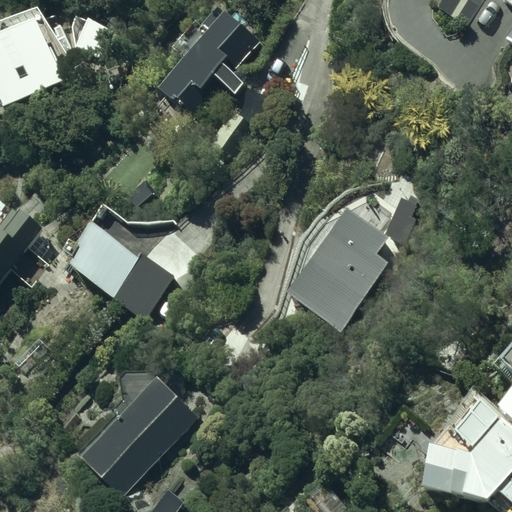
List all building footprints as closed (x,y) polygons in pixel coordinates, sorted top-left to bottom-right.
[(441,0),(436,8),(464,26),(481,0),(441,0)] [(0,102),(4,111),(62,82),(77,65),(38,17),(0,34),(0,102)] [(218,19),(150,99),(189,125),(216,93),(231,102),(239,89),(226,82),(258,45),(218,19)] [(511,29),(503,43),(511,49),(511,29)] [(49,240),(0,202),(0,292),(14,273),(31,286),(46,268),(38,262),(50,246),(47,244),(49,240)] [(343,212),(282,296),(345,336),(404,251),(343,212)] [(99,238),(74,277),(117,304),(146,324),(175,280),(145,259),(142,265),(99,238)] [(511,342),(490,370),(510,386),(487,417),(468,405),(446,440),(470,456),(464,463),(420,456),(414,496),(480,507),(490,495),(511,511),(511,487),(501,480),(511,466),(511,342)] [(75,464),(117,500),(193,420),(152,383),(149,386),(144,382),(144,383),(143,383),(142,383),(141,384),(140,384),(139,384),(138,385),(137,385),(136,385),(135,385),(134,385),(133,385),(132,385),(131,385),(130,385),(129,385),(128,384),(127,384),(126,384),(125,384),(125,383),(124,383),(123,382),(122,382),(121,382),(120,382),(120,381),(119,381),(118,381),(117,382),(116,382),(115,382),(115,383),(114,383),(113,384),(112,385),(112,386),(111,386),(111,387),(111,388),(111,389),(111,390),(111,391),(111,392),(112,393),(114,407),(103,419),(109,424),(75,464)] [(161,497),(149,511),(178,511),(179,510),(161,497)]
